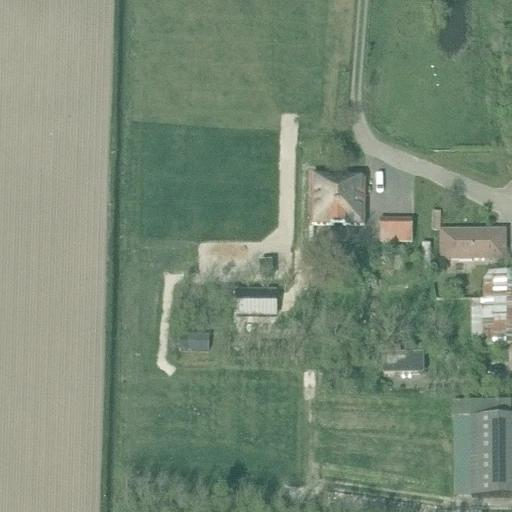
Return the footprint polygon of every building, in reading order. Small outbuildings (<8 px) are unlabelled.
[(313,174),(312,225),(364,226),(365,179),(350,179),(350,175),(313,174)] [(381,243),(412,243),(413,221),(381,220),(381,243)] [(501,235),(444,235),(444,257),(501,257),(501,235)] [(484,302),(471,302),(472,347),(511,345),(511,271),(488,272),(483,279),(484,302)] [(242,296),(242,320),(282,320),(282,296),(242,296)] [(181,337),(180,352),(199,353),(200,338),(181,337)] [(384,356),(383,375),(425,374),(425,355),(400,355),(400,347),(386,347),(386,356),(384,356)] [(470,417),(470,498),(510,498),(511,417),(470,417)]
